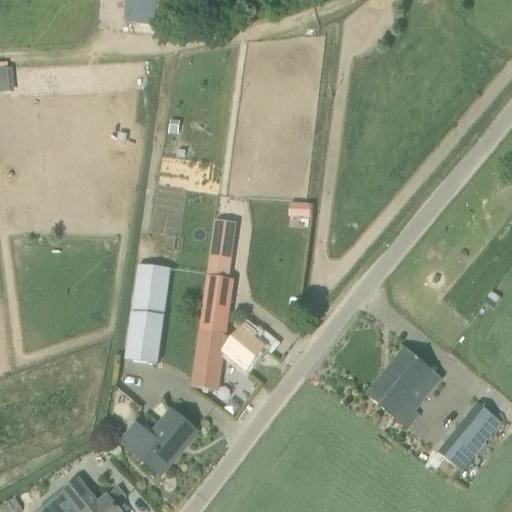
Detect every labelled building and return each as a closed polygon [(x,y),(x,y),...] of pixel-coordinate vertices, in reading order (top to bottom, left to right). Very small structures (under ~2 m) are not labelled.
[(123,0),(122,24),(154,26),(155,0),(123,0)] [(0,93),(11,93),(11,70),(0,69),(0,93)] [(307,226),(308,205),(290,204),(289,226),(307,226)] [(215,223),(209,267),(220,269),(226,225),(215,223)] [(170,270),(137,265),(125,361),(159,365),(159,363),(171,364),(173,349),(160,347),(170,270)] [(224,355),(239,367),(247,373),(265,351),(254,342),(257,337),(245,327),(232,343),(226,338),(233,282),(207,279),(199,334),(214,336),(214,338),(206,347),(221,359),(224,355)] [(441,381),(405,352),(367,398),(409,432),(421,417),(416,412),(441,381)] [(450,464),(463,474),(502,425),(478,405),(429,465),(436,471),(441,464),(446,468),(450,464)] [(119,444),(136,457),(161,478),(197,434),(171,414),(153,436),(138,424),(119,444)] [(119,511),(108,498),(97,507),(79,480),(61,494),(75,511),(119,511)] [(117,506),(127,498),(117,487),(108,495),(117,506)]
